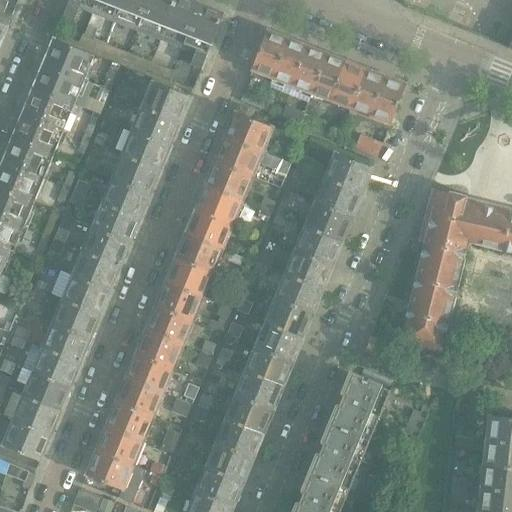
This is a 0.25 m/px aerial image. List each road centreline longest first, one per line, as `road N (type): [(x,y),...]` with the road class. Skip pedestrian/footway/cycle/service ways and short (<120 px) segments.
road 1 (residential): [(255,0),(44,511)]
road 2 (residential): [(267,511),(451,54)]
road 3 (residential): [(0,126),(51,0)]
